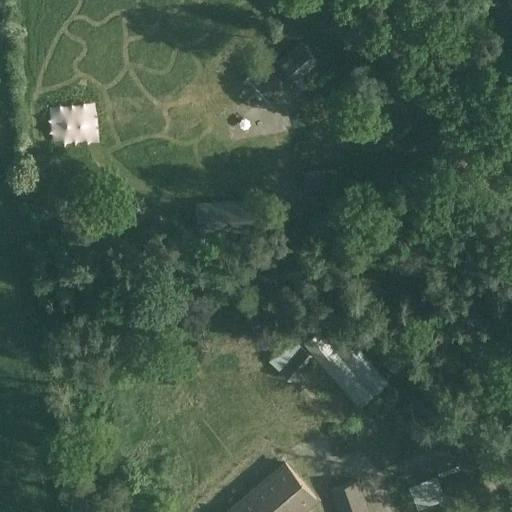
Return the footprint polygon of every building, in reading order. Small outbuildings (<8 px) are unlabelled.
[(275,54),(263,65),(268,70),(270,72),(284,88),(285,87),(295,77),(299,81),(311,70),(309,69),(318,60),(309,51),(309,48),(305,44),(302,44),(300,41),(280,60),(275,54)] [(304,169),(305,189),(337,188),(337,169),(304,169)] [(198,203),(199,230),(255,229),(253,200),(198,203)] [(304,342),(361,408),(390,382),(348,334),(333,348),(317,330),(304,342)] [(268,361),(292,380),(314,354),(289,336),(268,361)] [(165,408),(167,419),(182,416),(180,405),(165,408)] [(223,511),(304,511),(320,499),(284,459),(223,511)] [(331,488),(338,511),(370,511),(358,479),(331,488)] [(447,497),(462,491),(459,483),(444,488),(447,497)]
